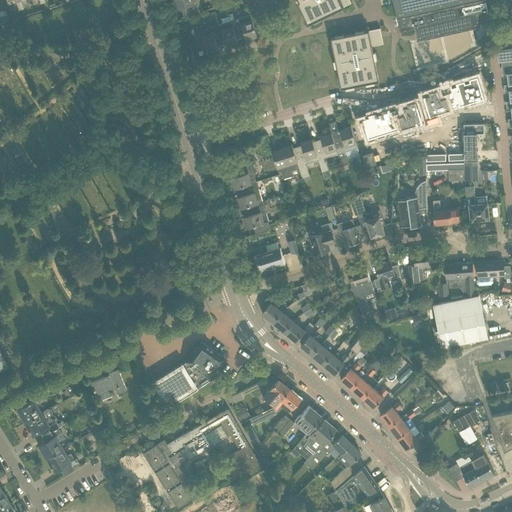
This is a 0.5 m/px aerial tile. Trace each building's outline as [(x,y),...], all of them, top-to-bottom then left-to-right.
[(21,10),(17,0),(5,0),(7,4),(15,1),(18,11),(21,10)] [(176,0),(179,8),(181,7),(184,17),(203,11),(199,0),(176,0)] [(299,0),(300,0),(298,1),(299,4),(308,23),(313,21),(316,19),(317,19),(316,17),(319,16),(320,18),(320,17),(331,12),(332,12),(331,10),(334,8),(335,10),(336,10),(339,9),(351,3),(349,0),(299,0)] [(393,0),(394,4),(400,29),(402,34),(401,34),(402,35),(416,30),(418,39),(428,37),(445,33),(460,30),(473,27),(478,26),(477,21),(476,17),(486,14),(486,13),(485,13),(485,12),(485,10),(485,9),(487,9),(488,9),(486,0),(393,0)] [(231,21),(219,24),(215,12),(207,14),(211,27),(217,45),(226,42),(227,45),(238,41),(237,39),(231,21)] [(241,17),(231,21),(237,39),(246,36),(246,39),(257,35),(251,15),(241,17)] [(198,31),(197,26),(189,28),(197,51),(206,48),(207,51),(218,48),(217,45),(211,27),(198,31)] [(355,33),(351,34),(344,35),(343,35),(344,37),(339,38),(339,36),(337,37),(336,37),(331,38),(335,60),(335,61),(337,60),(338,64),(336,65),(337,68),(341,88),(346,87),(347,87),(349,87),(349,85),(353,84),(353,86),(354,86),(366,83),(367,83),(366,81),(370,80),(371,82),(373,82),(374,82),(379,81),(375,60),(374,57),(372,58),(371,53),(373,53),(372,46),(383,43),(380,28),(362,31),(360,32),(360,34),(357,35),(356,33),(355,33)] [(511,48),(508,48),(498,50),(499,60),(511,59),(511,62),(511,48)] [(424,95),(430,114),(484,98),(477,76),(476,76),(476,77),(470,79),(470,81),(465,83),(464,80),(463,80),(463,81),(456,83),(457,85),(452,87),(451,84),(450,84),(450,85),(443,87),(444,89),(439,91),(438,88),(437,88),(437,89),(430,91),(431,93),(426,95),(426,94),(424,95)] [(363,118),(363,119),(369,138),(423,121),(416,99),(415,100),(408,102),(409,105),(404,106),(403,103),(402,104),(395,106),(396,109),(391,110),(390,107),(388,108),(382,110),(382,113),(377,114),(377,111),(375,112),(368,114),(369,117),(364,118),(363,118)] [(430,122),(431,127),(434,126),(433,121),(440,119),(438,115),(428,118),(430,122)] [(464,123),(463,123),(464,160),(465,160),(477,159),(478,159),(478,152),(477,149),(476,149),(476,143),(477,143),(477,133),(484,133),(484,123),(476,123),(464,123)] [(331,131),(339,157),(338,157),(341,166),(348,164),(349,164),(346,154),(345,155),(344,152),(357,148),(358,151),(359,151),(351,125),(350,125),(350,127),(340,130),(340,131),(341,130),(341,133),(332,135),(331,131)] [(311,137),(319,163),(322,172),(325,171),(329,169),(327,161),(325,161),(324,158),(337,154),(338,157),(339,157),(331,131),(330,131),(331,133),(320,136),(320,137),(321,137),(322,139),(313,142),(311,137)] [(292,143),(291,144),(301,173),(300,173),(302,178),(303,178),(310,176),(307,165),(305,166),(304,164),(318,160),(319,163),(311,137),(311,139),(301,142),(301,143),(302,145),(293,148),(292,143)] [(272,150),(271,150),(279,175),(280,175),(279,172),(281,172),(283,179),(300,173),(301,173),(291,144),(292,145),(273,151),(272,150)] [(256,182),(253,171),(250,161),(232,167),(235,177),(232,178),(235,188),(238,187),(256,182)] [(448,170),(449,180),(465,180),(464,169),(459,169),(454,170),(450,170),(448,170)] [(465,169),(465,180),(478,180),(477,169),(465,169)] [(416,190),(415,194),(415,196),(407,197),(407,199),(398,200),(398,204),(397,205),(397,210),(399,210),(401,227),(411,226),(411,227),(421,226),(419,209),(426,208),(427,211),(427,177),(426,177),(426,180),(422,182),(418,185),(416,190)] [(262,201),(256,182),(238,187),(240,196),(238,197),(241,208),(244,207),(262,201)] [(474,186),(465,187),(467,205),(469,205),(471,220),(489,218),(487,203),(476,204),(474,186)] [(13,191),(13,193),(7,194),(15,208),(19,203),(20,204),(21,205),(22,205),(23,205),(22,204),(18,202),(15,198),(14,194),(13,188),(13,190),(13,191)] [(370,213),(365,214),(360,196),(353,198),(359,218),(364,216),(371,237),(385,233),(383,225),(385,225),(382,215),(372,218),(370,213)] [(458,208),(441,210),(440,199),(433,200),(435,224),(459,222),(458,208)] [(269,221),(262,201),(244,207),(247,216),(244,217),(248,227),(269,221)] [(335,217),(331,206),(325,207),(329,220),(335,218),(335,217)] [(353,219),(337,223),(342,240),(346,238),(348,244),(359,241),(357,231),(353,219)] [(333,230),(331,223),(322,225),(324,231),(317,233),(318,234),(310,237),(312,245),(310,246),(313,254),(330,249),(328,244),(335,242),(331,231),(333,230)] [(288,242),(292,254),(298,251),(295,240),(288,242)] [(269,268),(270,269),(277,267),(277,266),(285,263),(280,248),(256,255),(261,271),(269,268)] [(414,253),(415,265),(408,265),(410,280),(423,279),(422,267),(432,265),(431,251),(414,253)] [(375,265),(379,278),(374,280),(378,293),(384,291),(382,285),(389,283),(387,276),(394,273),(390,261),(375,265)] [(493,282),(493,276),(504,275),(503,263),(492,263),(492,261),(477,262),(478,277),(478,278),(477,280),(477,283),(479,285),(492,284),(493,282)] [(472,262),(464,263),(445,264),(446,279),(458,278),(459,280),(464,287),(466,286),(466,296),(474,295),(472,262)] [(365,300),(363,293),(374,290),(370,279),(367,268),(352,273),(355,282),(355,284),(351,285),(355,294),(356,299),(362,311),(363,315),(370,313),(365,300)] [(305,295),(316,289),(313,281),(302,285),(304,291),(305,295)] [(502,290),(501,291),(510,293),(511,285),(511,284),(511,283),(511,284),(510,283),(504,281),(502,290)] [(420,297),(419,285),(412,286),(413,297),(420,297)] [(442,347),(478,340),(488,338),(479,295),(433,304),(442,347)] [(275,306),(280,300),(276,296),(262,313),(273,323),(282,312),(275,306)] [(303,312),(311,308),(308,303),(300,308),(303,312)] [(388,318),(397,317),(396,307),(387,308),(388,318)] [(311,308),(303,312),(306,317),(314,312),(311,308)] [(350,312),(347,314),(348,314),(359,327),(366,321),(360,315),(354,308),(350,312)] [(294,322),(282,312),(273,323),(285,332),(294,322)] [(413,318),(415,324),(424,321),(422,315),(413,318)] [(321,316),(314,324),(315,325),(319,328),(326,320),(321,316)] [(305,331),(294,322),(285,332),(296,342),(305,331)] [(330,326),(325,332),(329,336),(334,329),(330,326)] [(338,332),(334,329),(329,336),(333,339),(338,332)] [(310,335),(307,338),(301,346),(312,355),(321,345),(317,341),(310,335)] [(357,353),(360,350),(366,342),(360,336),(351,348),(357,353)] [(224,358),(202,343),(199,341),(185,361),(182,363),(151,382),(167,407),(211,380),(210,378),(224,358)] [(324,365),(333,354),(321,345),(312,355),(324,365)] [(360,350),(357,353),(356,355),(360,358),(358,360),(363,364),(367,359),(363,356),(365,354),(360,350)] [(340,360),(333,354),(324,365),(335,374),(344,364),(349,357),(345,354),(340,360)] [(377,359),(366,371),(366,372),(371,376),(382,363),(377,359)] [(350,368),(347,371),(341,379),(352,389),(362,377),(355,372),(360,367),(356,363),(351,368),(350,368)] [(126,389),(121,378),(117,369),(108,373),(109,374),(90,382),(98,401),(111,396),(108,390),(114,387),(117,393),(126,389)] [(362,377),(352,389),(363,398),(373,387),(362,377)] [(277,379),(268,389),(269,390),(263,397),(274,406),(289,389),(277,379)] [(488,392),(509,392),(508,380),(488,380),(488,392)] [(422,381),(418,384),(423,390),(427,387),(422,381)] [(75,393),(75,391),(69,383),(63,387),(69,396),(75,393)] [(379,393),(373,387),(363,398),(374,408),(384,397),(383,397),(388,391),(383,387),(379,393)] [(289,389),(274,406),(261,413),(264,418),(266,419),(269,417),(270,415),(272,415),(275,413),(276,411),(277,410),(280,407),(288,413),(300,399),(289,389)] [(76,393),(69,398),(71,400),(72,401),(74,402),(79,399),(76,393)] [(36,398),(17,409),(16,410),(24,423),(40,413),(35,405),(39,403),(36,398)] [(449,400),(443,407),(448,413),(455,406),(449,400)] [(392,406),(388,409),(380,415),(389,426),(401,417),(396,411),(402,407),(398,402),(392,406)] [(411,409),(415,414),(421,409),(417,404),(411,409)] [(308,405),(299,415),(294,420),(301,426),(300,428),(305,432),(307,431),(307,432),(321,416),(308,405)] [(250,415),(245,406),(235,412),(240,421),(250,415)] [(48,408),(40,413),(24,423),(32,435),(39,431),(42,436),(57,427),(64,423),(61,420),(57,419),(54,415),(51,415),(52,412),(51,410),(48,409),(48,408)] [(415,414),(411,409),(406,413),(410,418),(415,414)] [(475,409),(453,421),(459,432),(459,431),(466,444),(477,438),(470,426),(481,420),(475,409)] [(174,441),(167,446),(180,464),(226,437),(228,436),(236,451),(225,457),(239,481),(260,469),(255,461),(226,410),(173,440),(174,441)] [(511,410),(492,415),(501,440),(505,451),(511,446),(511,410)] [(277,433),(288,419),(284,415),(272,429),(277,433)] [(401,417),(389,426),(398,438),(410,429),(401,417)] [(310,434),(310,435),(307,439),(309,441),(307,445),(309,447),(314,452),(332,433),(336,429),(323,418),(314,429),(310,434)] [(288,419),(277,433),(281,437),(293,423),(288,419)] [(57,427),(42,436),(45,441),(38,446),(46,459),(62,449),(58,442),(64,439),(57,427)] [(415,436),(410,429),(398,438),(407,450),(419,441),(418,441),(424,436),(420,431),(415,436)] [(491,431),(483,434),(490,454),(490,455),(498,452),(492,431),(491,431)] [(332,433),(314,452),(304,463),(311,469),(326,454),(327,455),(334,447),(341,453),(351,444),(341,434),(337,438),(333,435),(332,433)] [(99,443),(104,451),(109,448),(104,440),(99,443)] [(167,446),(166,444),(163,440),(142,453),(177,507),(198,494),(180,464),(167,446)] [(345,464),(346,465),(329,482),(335,490),(363,466),(355,458),(360,453),(351,444),(341,453),(349,461),(345,464)] [(62,449),(46,459),(53,471),(60,467),(64,473),(79,463),(75,458),(73,459),(70,453),(66,456),(62,449)] [(475,467),(482,480),(495,473),(487,460),(483,454),(477,457),(481,464),(475,467)] [(260,458),(255,461),(260,469),(267,465),(260,458)] [(471,460),(459,467),(463,474),(464,475),(470,487),(482,480),(475,467),(471,460)] [(366,469),(363,466),(335,490),(344,506),(370,493),(379,488),(366,469)] [(0,505),(8,501),(0,487),(0,505)] [(211,487),(201,493),(204,497),(213,492),(211,487)] [(219,493),(222,498),(231,511),(234,511),(238,511),(240,511),(244,509),(233,491),(226,495),(223,490),(219,493)] [(219,500),(212,504),(217,511),(231,511),(222,498),(219,493),(216,495),(219,500)] [(363,507),(366,511),(391,511),(383,497),(363,507)] [(15,511),(8,501),(0,505),(0,511),(15,511)] [(202,503),(199,506),(202,511),(203,511),(217,511),(212,504),(206,508),(202,503)]
